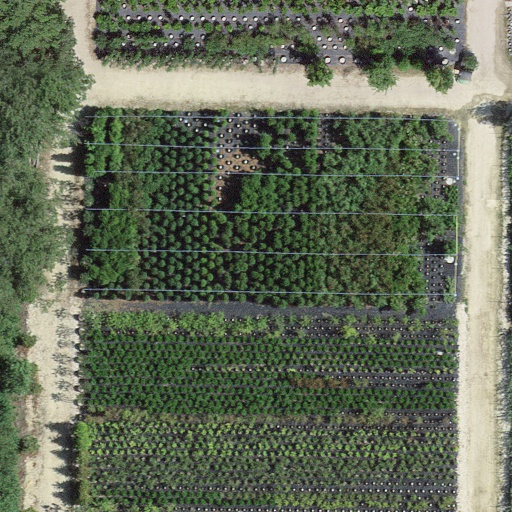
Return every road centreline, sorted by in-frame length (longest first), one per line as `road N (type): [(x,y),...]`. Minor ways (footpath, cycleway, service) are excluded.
road 1 (track): [(50,511),(51,284),(71,0)]
road 2 (track): [(483,511),(486,0)]
road 3 (track): [(69,87),(511,92)]
